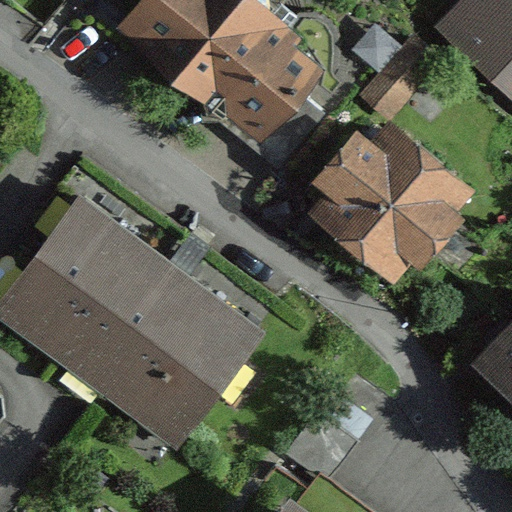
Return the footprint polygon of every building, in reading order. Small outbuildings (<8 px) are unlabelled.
[(310,30),(319,19),(295,0),(144,0),(127,22),(269,134),(336,50),(310,30)] [(511,0),(468,0),(451,20),(511,74),(511,0)] [(418,105),(461,49),(432,27),(420,42),(392,20),(360,61),(406,96),(418,105)] [(476,188),(493,168),(418,105),(406,96),(388,119),(373,107),(326,164),(344,179),(325,201),(409,270),(427,248),(436,255),(485,195),(476,188)] [(182,436),(275,314),(202,259),(220,235),(202,220),(184,244),(94,176),(0,298),(182,436)] [(511,320),(484,354),(511,377),(511,320)] [(348,511),(310,483),(288,511),(348,511)]
